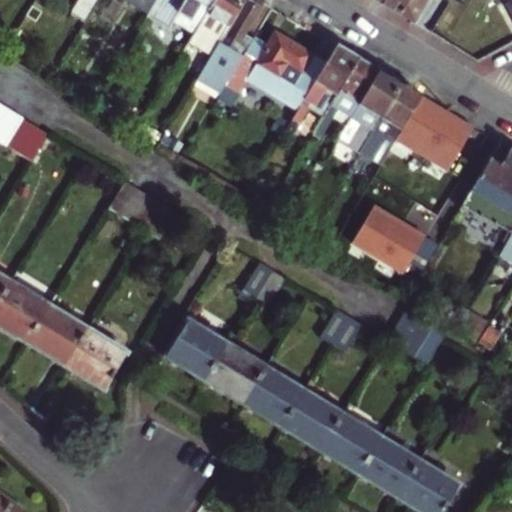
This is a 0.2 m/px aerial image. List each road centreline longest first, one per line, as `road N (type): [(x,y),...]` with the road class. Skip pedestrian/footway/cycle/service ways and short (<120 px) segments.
road 1 (residential): [(500,109),(315,0)]
road 2 (residential): [(0,421),(100,505)]
